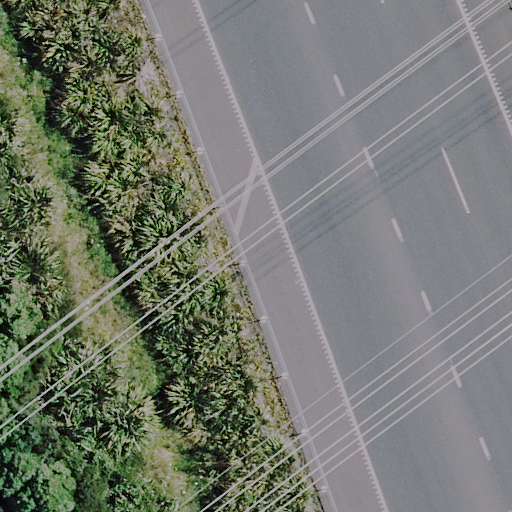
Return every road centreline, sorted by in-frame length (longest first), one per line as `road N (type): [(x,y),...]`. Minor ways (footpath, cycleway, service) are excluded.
road 1 (motorway): [(511,511),(470,221)]
road 2 (motorway): [(470,221),(370,0)]
